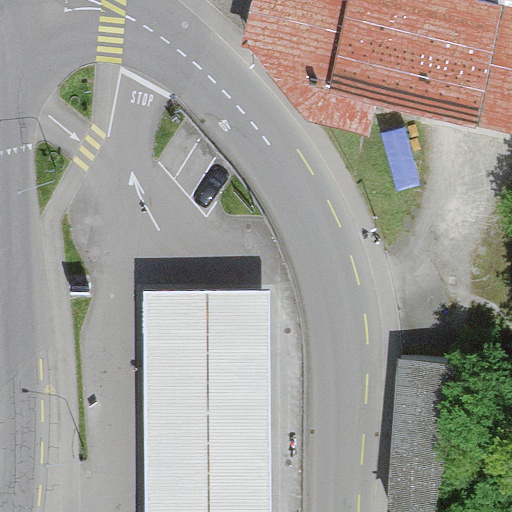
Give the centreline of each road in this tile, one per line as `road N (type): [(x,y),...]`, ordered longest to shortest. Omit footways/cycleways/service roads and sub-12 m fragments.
road 1 (residential): [(65,0),(111,11),(169,42),(269,148),(313,232),(332,306),(342,511)]
road 2 (secondary): [(0,408),(5,99)]
